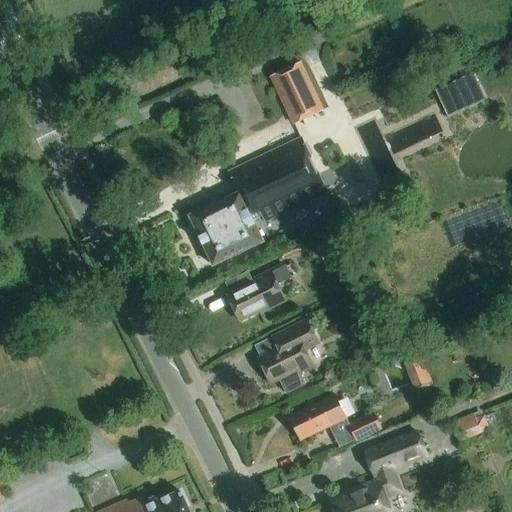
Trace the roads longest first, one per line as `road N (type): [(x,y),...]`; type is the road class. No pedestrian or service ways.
road 1 (tertiary): [(241,511),(38,119)]
road 2 (residential): [(38,119),(304,0)]
